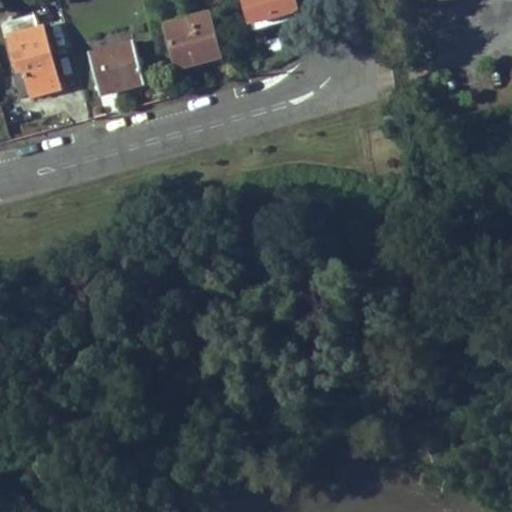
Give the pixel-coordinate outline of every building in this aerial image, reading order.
[(296,12),(293,0),(276,0),(248,7),(252,23),(296,12)] [(12,68),(20,96),(60,86),(43,26),(37,27),(33,14),(4,22),(16,67),(12,68)] [(220,55),(209,14),(167,25),(178,67),(220,55)] [(137,43),(89,55),(96,77),(100,94),(147,82),(137,43)] [(100,94),(96,77),(84,80),(89,97),(100,94)] [(393,110),(383,112),(385,127),(396,125),(393,110)]
